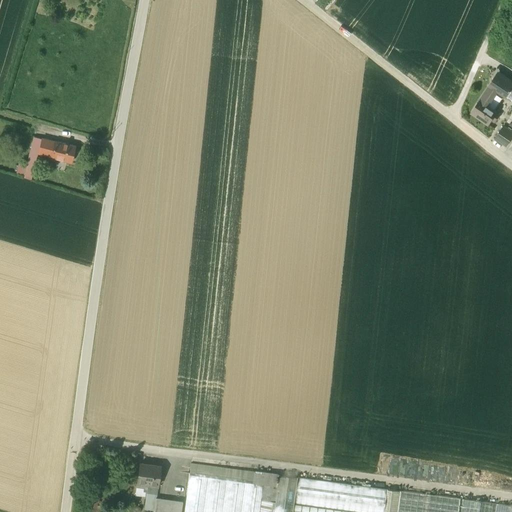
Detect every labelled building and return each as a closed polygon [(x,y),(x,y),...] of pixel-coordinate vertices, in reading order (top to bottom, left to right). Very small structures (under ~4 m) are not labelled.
[(511,87),(511,82),(498,73),(490,86),(497,91),(506,97),(511,87)] [(490,86),(471,113),(488,125),(491,120),(493,121),(498,114),(494,111),(487,106),(495,94),(497,91),(490,86)] [(494,111),(502,99),(495,94),(487,106),(494,111)] [(511,134),(511,133),(502,127),(497,135),(507,142),(511,134)] [(41,139),(34,137),(30,151),(38,153),(41,139)] [(54,142),(41,139),(38,153),(50,156),(54,142)] [(75,147),(54,142),(50,156),(50,157),(71,163),(75,147)] [(34,168),(26,166),(23,177),(31,179),(34,168)] [(277,475),(191,463),(184,511),(273,511),(278,485),(276,485),(276,482),(277,482),(278,479),(278,478),(277,478),(277,475)] [(160,467),(139,464),(137,483),(148,484),(158,486),(160,467)] [(292,511),(297,478),(277,475),(277,478),(278,478),(278,479),(277,482),(276,482),(276,485),(278,485),(273,511),(292,511)] [(387,490),(297,478),(292,511),(397,511),(400,492),(387,490)] [(158,486),(148,484),(144,509),(153,511),(154,511),(156,498),(158,486)] [(458,511),(460,499),(400,491),(397,511),(458,511)] [(181,511),(183,502),(156,498),(154,511),(153,511),(181,511)] [(492,511),(493,504),(462,500),(460,511),(492,511)]
